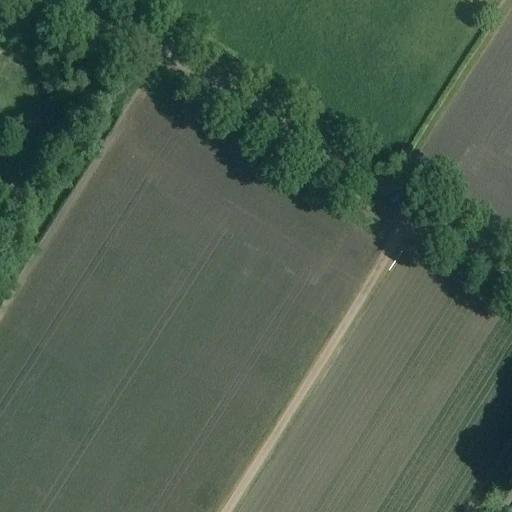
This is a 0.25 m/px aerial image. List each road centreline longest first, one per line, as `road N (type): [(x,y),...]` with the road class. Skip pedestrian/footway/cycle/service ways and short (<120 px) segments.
road 1 (unclassified): [(511,267),(85,0)]
road 2 (track): [(416,207),(224,511)]
